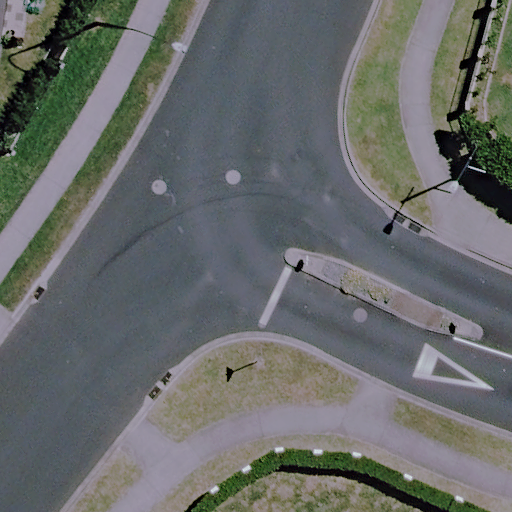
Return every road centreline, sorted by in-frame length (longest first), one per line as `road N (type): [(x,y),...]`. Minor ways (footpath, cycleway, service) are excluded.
road 1 (residential): [(0,492),(203,188)]
road 2 (residential): [(203,188),(297,241),(511,335)]
road 3 (residential): [(203,188),(287,0)]
